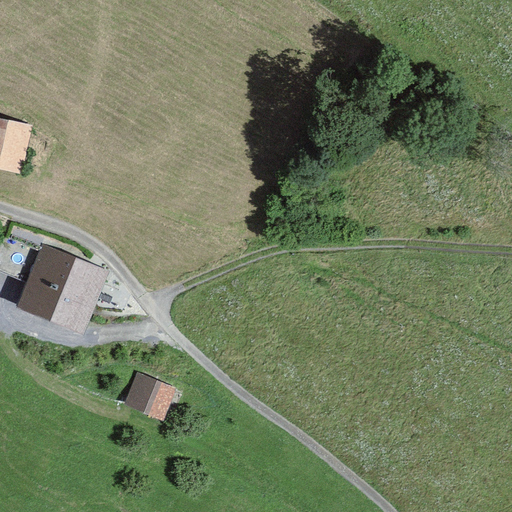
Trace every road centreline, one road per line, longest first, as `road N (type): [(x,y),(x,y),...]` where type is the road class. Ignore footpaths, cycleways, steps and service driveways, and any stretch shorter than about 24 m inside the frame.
road 1 (track): [(511,253),(351,244),(243,265),(148,300)]
road 2 (track): [(148,300),(165,331),(395,511)]
road 3 (track): [(148,300),(72,230),(0,210)]
road 4 (track): [(165,331),(44,346)]
